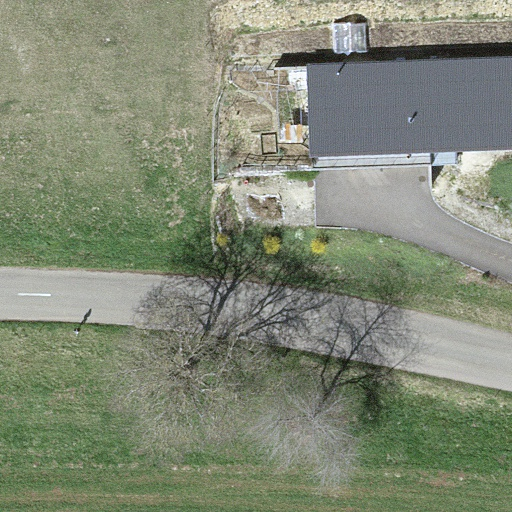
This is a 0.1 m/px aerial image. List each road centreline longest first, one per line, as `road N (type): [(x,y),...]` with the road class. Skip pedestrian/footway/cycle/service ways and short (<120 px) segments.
road 1 (tertiary): [(511,356),(212,307),(0,293)]
road 2 (residential): [(511,263),(417,216),(363,176)]
